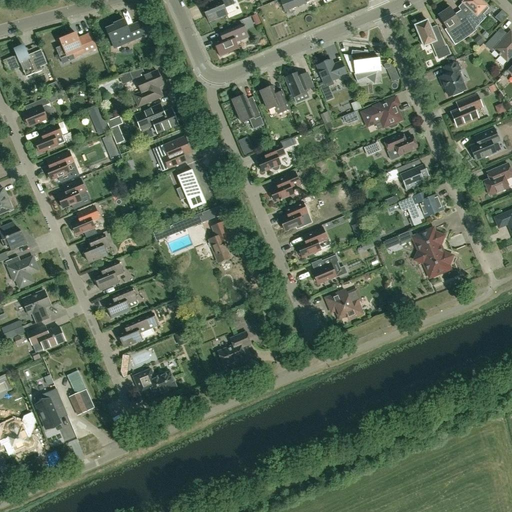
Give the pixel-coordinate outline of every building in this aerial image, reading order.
[(232,0),(213,0),(215,5),(203,9),(204,10),(202,13),(206,16),(210,26),(209,22),(227,14),(224,8),(235,4),(232,0)] [(304,0),(281,0),(280,0),(285,12),(306,3),(304,0)] [(465,16),(466,17),(475,29),(486,17),(481,12),(486,6),(479,0),(461,0),(461,1),(470,10),(470,12),(465,16)] [(466,17),(459,21),(450,8),(451,8),(451,7),(447,10),(446,10),(445,10),(443,10),(442,11),(441,13),(441,14),(437,16),(438,17),(438,16),(447,28),(444,30),(450,39),(459,33),(461,36),(466,33),(468,37),(476,30),(475,29),(466,17)] [(114,26),(106,29),(114,48),(143,36),(137,23),(127,27),(124,20),(114,24),(114,26)] [(446,48),(445,46),(440,34),(434,37),(427,21),(425,22),(423,20),(418,22),(417,25),(415,26),(423,46),(431,43),(434,51),(438,49),(442,58),(450,55),(447,48),(446,48)] [(228,54),(227,52),(238,48),(235,42),(248,37),(243,25),(224,32),(226,38),(214,43),(220,57),(228,54)] [(485,45),(492,52),(494,50),(499,54),(498,55),(500,56),(503,58),(505,57),(508,60),(511,56),(511,32),(510,32),(504,38),(498,32),(485,45)] [(55,48),(60,59),(73,54),(75,57),(82,54),(96,49),(90,34),(78,39),(75,33),(60,40),(62,45),(55,48)] [(28,56),(26,52),(23,45),(14,48),(17,55),(3,61),(3,62),(10,59),(15,70),(16,70),(16,69),(22,67),(26,78),(42,71),(40,67),(47,64),(41,51),(28,56)] [(364,52),(355,51),(352,51),(351,56),(343,55),(351,73),(355,72),(355,73),(354,74),(357,81),(366,77),(367,77),(365,72),(368,72),(376,73),(377,72),(381,71),(379,58),(376,59),(376,54),(379,54),(367,52),(367,53),(364,52)] [(317,66),(324,84),(339,78),(338,77),(346,73),(341,62),(336,64),(336,65),(335,65),(333,66),(331,60),(329,61),(327,60),(324,62),(323,64),(317,66)] [(444,68),(447,75),(439,78),(441,82),(442,81),(445,87),(443,88),(444,88),(445,88),(449,97),(465,90),(462,84),(463,82),(462,78),(460,77),(457,71),(460,70),(457,62),(444,68)] [(134,96),(139,106),(162,97),(159,90),(158,90),(156,87),(157,87),(158,87),(163,85),(157,71),(136,80),(141,93),(134,96)] [(307,73),(300,76),(299,72),(285,78),(293,98),(307,92),(306,90),(313,87),(307,73)] [(123,84),(131,81),(132,80),(129,73),(119,76),(123,84)] [(56,91),(53,83),(47,86),(50,94),(56,91)] [(282,91),(276,94),(273,86),(272,87),(269,85),(266,89),(260,91),(268,110),(275,107),(278,114),(289,109),(282,91)] [(232,100),(242,123),(249,120),(253,130),(264,125),(256,105),(250,108),(244,95),(232,100)] [(477,95),(466,99),(456,103),(459,110),(451,113),(457,126),(477,118),(474,110),(482,106),(477,95)] [(57,103),(64,106),(66,100),(60,97),(57,103)] [(402,120),(396,106),(399,105),(396,97),(373,107),(373,108),(361,113),(367,127),(376,123),(379,129),(383,127),(383,128),(389,126),(389,127),(391,128),(396,126),(397,124),(396,122),(402,120)] [(44,110),(43,110),(42,107),(49,104),(47,98),(33,104),(35,109),(23,114),(29,127),(47,119),(48,118),(49,117),(50,116),(50,115),(50,114),(50,113),(50,112),(49,111),(48,110),(47,110),(46,109),(45,109),(44,110)] [(357,112),(364,109),(361,101),(354,105),(357,112)] [(135,116),(141,130),(154,124),(157,133),(178,125),(177,122),(178,120),(176,116),(174,116),(171,110),(164,113),(160,105),(135,116)] [(102,107),(92,109),(98,131),(108,128),(102,107)] [(358,120),(355,112),(342,117),(344,122),(348,124),(358,120)] [(323,115),(325,123),(332,121),(330,114),(323,115)] [(123,124),(120,116),(107,122),(110,129),(123,124)] [(40,132),(42,137),(34,141),(39,153),(58,145),(65,142),(62,135),(67,133),(63,122),(58,125),(58,124),(40,132)] [(494,128),(482,133),(474,137),(477,144),(470,147),(476,161),(495,152),(492,144),(499,141),(494,128)] [(401,133),(394,136),(384,141),(388,151),(387,152),(391,161),(400,157),(399,156),(417,148),(412,136),(404,139),(401,133)] [(107,148),(114,145),(110,136),(103,139),(107,148)] [(164,157),(168,169),(186,162),(183,155),(191,152),(185,137),(154,150),(158,160),(164,157)] [(240,142),(247,157),(257,152),(250,137),(240,142)] [(293,139),(285,142),(287,147),(296,144),(293,139)] [(280,166),(279,165),(280,165),(278,158),(285,155),(280,143),(262,151),(265,157),(257,160),(262,172),(271,169),(272,170),(273,171),(274,171),(275,171),(275,172),(276,171),(277,171),(278,171),(278,170),(279,170),(279,169),(280,168),(280,167),(280,166)] [(364,149),(368,156),(380,150),(377,143),(364,149)] [(69,151),(55,157),(46,161),(49,167),(46,168),(51,180),(69,173),(66,166),(74,163),(69,151)] [(412,170),(412,169),(410,163),(396,169),(402,184),(403,184),(406,190),(411,188),(414,189),(413,190),(414,190),(415,186),(424,183),(425,183),(422,177),(428,175),(428,177),(429,176),(424,165),(417,167),(416,170),(414,169),(412,170)] [(511,174),(508,164),(495,169),(487,173),(490,179),(484,182),(490,195),(508,188),(505,179),(511,176),(511,174)] [(192,170),(177,176),(191,209),(206,203),(192,170)] [(274,181),(277,187),(269,190),(275,202),(293,194),(290,187),(299,183),(295,172),(274,181)] [(78,194),(85,191),(81,180),(63,187),(65,193),(57,196),(63,208),(81,201),(78,194)] [(0,214),(12,210),(3,188),(0,189),(0,214)] [(340,193),(343,198),(351,194),(348,188),(340,193)] [(420,219),(424,218),(443,210),(437,195),(430,198),(427,191),(398,203),(402,212),(408,210),(411,219),(419,216),(420,219)] [(285,231),(293,228),(296,226),(297,229),(306,225),(305,224),(306,222),(304,218),(302,217),(302,216),(307,213),(302,202),(285,210),(287,216),(279,219),(285,231)] [(79,220),(71,223),(76,236),(84,232),(86,238),(97,234),(92,221),(99,218),(94,207),(80,212),(77,214),(79,220)] [(192,226),(215,217),(211,209),(189,218),(192,226)] [(511,211),(494,219),(506,215),(511,229),(511,211)] [(185,229),(182,221),(153,233),(156,241),(185,229)] [(0,228),(0,232),(3,239),(1,240),(3,247),(9,245),(12,251),(27,244),(21,232),(17,234),(13,223),(0,228)] [(217,263),(229,258),(230,258),(224,242),(230,239),(223,223),(212,227),(216,237),(209,240),(217,263)] [(352,227),(355,234),(363,230),(360,224),(352,227)] [(302,236),(305,242),(297,245),(302,258),(321,250),(318,243),(327,239),(322,228),(302,236)] [(433,229),(413,238),(418,249),(420,248),(427,265),(425,266),(430,277),(449,269),(447,263),(448,262),(450,257),(445,254),(443,255),(442,252),(441,252),(439,247),(439,246),(438,243),(440,243),(442,237),(436,235),(435,235),(433,229)] [(378,234),(372,236),(375,244),(381,241),(378,234)] [(86,257),(88,263),(106,255),(104,248),(109,246),(104,235),(89,241),(91,247),(83,250),(84,251),(81,254),(86,257)] [(454,238),(455,245),(468,244),(467,236),(454,238)] [(0,262),(8,259),(6,252),(0,254),(0,262)] [(336,255),(322,261),(322,262),(324,267),(312,272),(317,284),(336,277),(331,264),(338,261),(336,255)] [(32,282),(29,274),(38,271),(32,258),(21,262),(18,257),(5,262),(8,268),(14,280),(16,279),(20,288),(32,282)] [(98,285),(100,290),(119,283),(116,275),(123,273),(118,262),(100,269),(103,275),(95,278),(95,279),(93,281),(98,285)] [(105,309),(109,313),(111,318),(130,310),(129,309),(137,306),(138,303),(132,288),(112,297),(114,302),(106,306),(107,306),(105,309)] [(352,292),(346,294),(345,290),(325,299),(326,300),(329,305),(328,305),(330,308),(333,307),(334,311),(335,310),(339,318),(347,315),(349,319),(362,314),(357,300),(354,301),(350,293),(352,292)] [(22,300),(28,315),(32,313),(36,323),(48,318),(48,317),(47,317),(46,313),(46,312),(45,312),(43,309),(50,306),(44,291),(22,300)] [(168,304),(171,311),(180,307),(177,301),(168,304)] [(153,314),(140,320),(124,326),(127,332),(119,335),(119,336),(117,339),(121,342),(124,348),(142,340),(139,333),(158,325),(153,314)] [(27,333),(32,345),(40,341),(44,349),(65,341),(59,327),(47,332),(45,326),(27,333)] [(6,340),(15,336),(12,331),(4,334),(6,340)] [(230,339),(232,342),(233,345),(218,352),(224,367),(234,363),(233,362),(237,360),(237,361),(246,358),(242,348),(251,344),(246,332),(230,339)] [(137,366),(137,368),(182,350),(177,337),(132,354),(121,358),(128,376),(130,375),(128,369),(137,366)] [(143,387),(146,393),(150,391),(153,397),(161,393),(162,393),(168,391),(168,390),(176,387),(170,371),(154,378),(151,369),(133,376),(138,389),(143,387)] [(53,383),(50,375),(44,377),(47,385),(53,383)] [(9,376),(0,379),(0,398),(15,393),(9,376)] [(93,408),(84,386),(73,391),(67,378),(56,382),(67,406),(70,405),(75,416),(93,408)] [(56,389),(47,393),(50,399),(37,405),(36,405),(46,429),(60,423),(58,419),(54,409),(63,406),(56,389)] [(0,450),(7,448),(10,453),(25,446),(29,448),(33,446),(34,442),(32,438),(21,434),(24,427),(21,426),(19,424),(14,422),(8,425),(6,430),(7,432),(2,435),(0,430),(0,450)]
